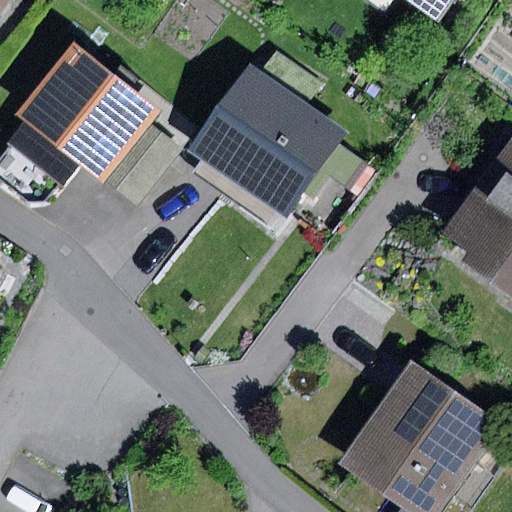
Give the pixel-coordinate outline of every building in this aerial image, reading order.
[(407,0),(440,23),(456,0),(407,0)] [(161,112),(76,45),(18,116),(104,184),(151,125),(161,112)] [(350,133),(252,65),(190,154),(286,221),(315,179),(322,169),(351,189),(368,164),(341,146),(350,133)] [(182,150),(151,125),(104,184),(136,209),(182,150)] [(511,139),(447,232),(471,249),(459,266),(511,303),(511,139)] [(410,359),(340,465),(411,511),(437,511),(500,418),(410,359)]
